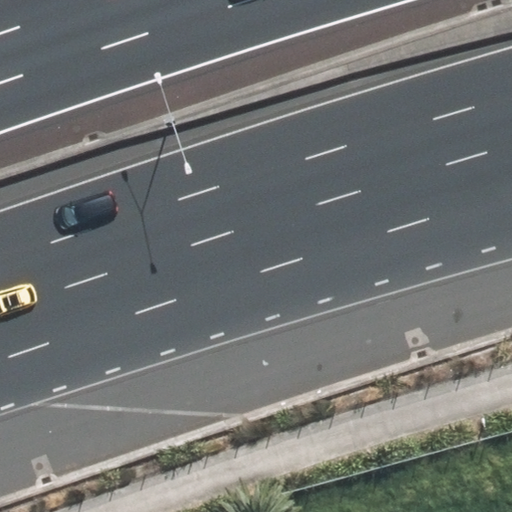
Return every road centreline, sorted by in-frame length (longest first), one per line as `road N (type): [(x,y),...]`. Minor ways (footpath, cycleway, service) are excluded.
road 1 (motorway): [(511,97),(0,260)]
road 2 (motorway): [(0,87),(265,0)]
